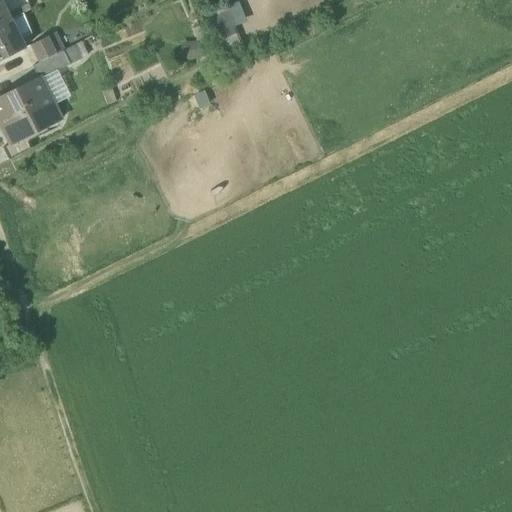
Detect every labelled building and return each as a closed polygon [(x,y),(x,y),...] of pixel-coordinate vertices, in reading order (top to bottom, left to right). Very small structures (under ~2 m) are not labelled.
[(225,8),(227,12),(234,26),(246,20),(238,2),(225,8)] [(215,18),(207,22),(216,42),(225,38),(237,33),(234,26),(227,12),(215,18)] [(22,14),(5,23),(12,36),(16,34),(19,41),(32,34),(22,14)] [(12,36),(5,23),(0,25),(0,61),(24,49),(19,41),(16,34),(12,36)] [(31,46),(37,61),(55,53),(54,51),(62,47),(56,35),(31,46)] [(81,42),(62,51),(67,62),(86,52),(81,42)] [(180,43),(181,60),(201,60),(200,42),(180,43)] [(33,66),(39,76),(55,68),(67,62),(62,51),(33,66)] [(70,98),(55,68),(39,76),(54,105),(70,98)] [(4,130),(11,143),(26,136),(60,118),(54,105),(39,76),(0,96),(0,118),(1,118),(6,129),(4,130)] [(2,148),(9,160),(32,148),(26,136),(11,143),(2,148)]
